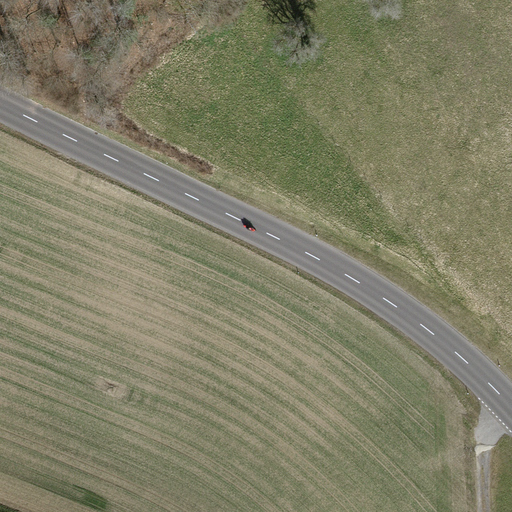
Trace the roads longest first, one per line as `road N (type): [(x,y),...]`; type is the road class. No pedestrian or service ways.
road 1 (tertiary): [(0,102),(286,239),(409,311),(511,403)]
road 2 (track): [(483,511),(482,449),(505,396)]
